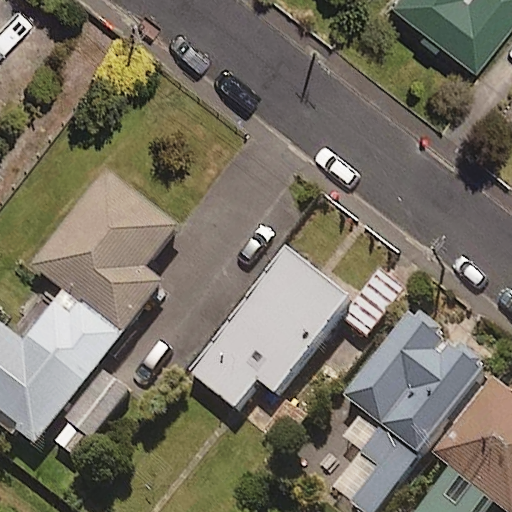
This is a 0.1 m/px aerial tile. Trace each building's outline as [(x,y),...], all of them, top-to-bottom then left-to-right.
[(511,10),(511,0),(406,0),(402,6),(482,57),(511,10)] [(125,314),(195,220),(124,167),(53,261),(125,314)] [(283,410),(370,288),(299,238),(212,360),(283,410)] [(0,404),(36,434),(129,325),(53,261),(0,323),(0,404)] [(431,445),(502,354),(430,298),(359,390),(431,445)] [(511,500),(511,378),(505,373),(445,446),(511,500)]
